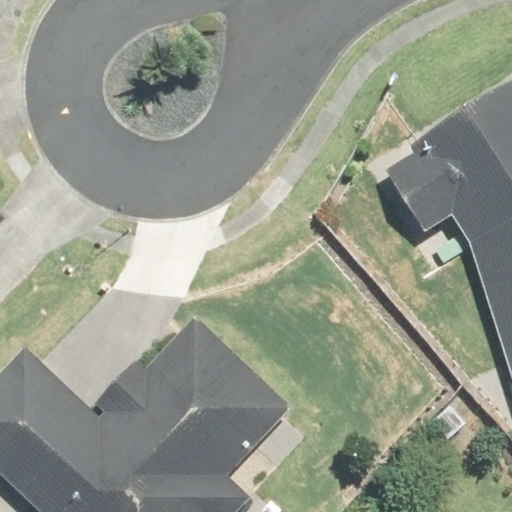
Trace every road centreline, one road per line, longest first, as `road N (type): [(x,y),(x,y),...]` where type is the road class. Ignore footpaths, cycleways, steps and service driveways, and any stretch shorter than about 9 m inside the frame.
road 1 (residential): [(335,0),(229,142),(196,170),(144,180),(102,165)]
road 2 (residential): [(102,165),(74,138),(60,95),(65,59),(81,28),(130,0)]
